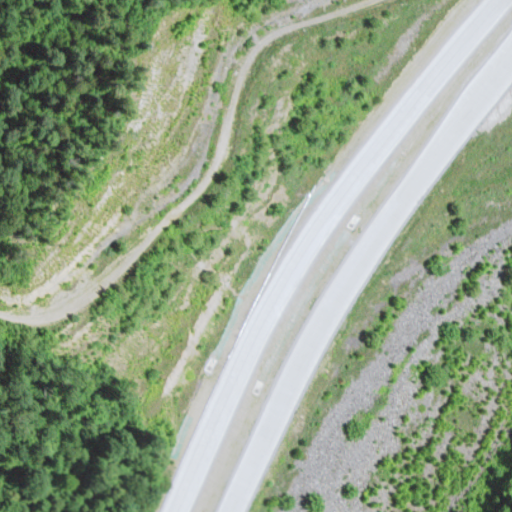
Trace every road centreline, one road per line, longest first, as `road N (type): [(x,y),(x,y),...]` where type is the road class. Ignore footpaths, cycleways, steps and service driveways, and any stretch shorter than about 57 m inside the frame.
road 1 (trunk): [(507,0),(339,201),(277,303),(175,511)]
road 2 (trunk): [(222,511),(340,282),(511,59)]
